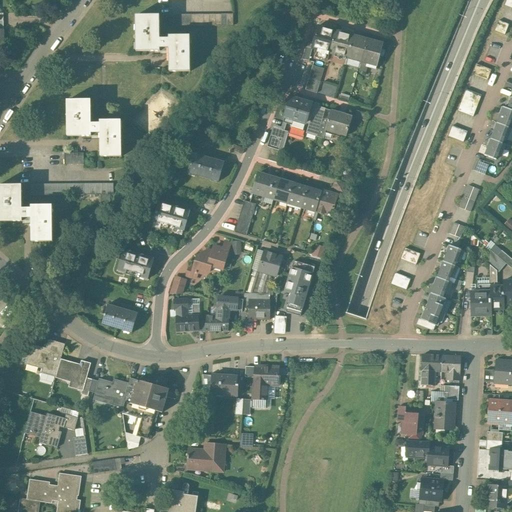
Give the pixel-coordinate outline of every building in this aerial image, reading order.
[(232,14),(180,14),(180,25),(232,25),(232,14)] [(160,15),(136,15),(137,51),(160,51),(160,48),(160,38),(160,15)] [(494,32),(500,34),(504,23),(499,21),(494,32)] [(509,25),(504,23),(500,34),(505,36),(509,25)] [(336,31),(317,26),(311,49),(312,49),(317,50),(318,48),(330,51),(336,31)] [(353,36),(336,31),(330,51),(330,53),(335,55),(336,53),(346,56),(345,58),(347,58),(353,36)] [(190,72),(189,35),(169,36),(169,48),(170,72),(190,72)] [(367,40),(353,36),(347,58),(361,62),(367,40)] [(169,48),(169,38),(160,38),(160,48),(169,48)] [(382,44),(367,40),(361,62),(367,64),(376,67),(382,44)] [(311,49),(306,47),(302,60),(308,62),(312,49),(311,49)] [(472,75),(477,77),(481,66),(476,64),(472,75)] [(315,65),(307,89),(319,93),(327,68),(315,65)] [(477,77),(482,79),(486,68),(481,66),(477,77)] [(491,70),(486,68),(482,79),(487,81),(491,70)] [(462,101),(467,103),(471,92),(466,90),(462,101)] [(467,103),(472,104),(476,94),(471,92),(467,103)] [(481,96),(476,94),(472,104),(477,106),(481,96)] [(311,104),(290,98),(283,123),(284,123),(285,118),(305,124),(310,105),(311,104)] [(91,100),(67,100),(68,136),(92,135),(91,123),(91,100)] [(457,111),(463,113),(467,103),(462,101),(457,111)] [(314,106),(310,105),(305,124),(308,125),(307,131),(317,134),(316,137),(317,137),(325,109),(324,109),(319,108),(320,104),(315,103),(314,106)] [(463,113),(468,115),(472,104),(467,103),(463,113)] [(477,106),(472,104),(468,115),(473,117),(477,106)] [(511,111),(507,109),(503,108),(497,124),(508,128),(510,123),(511,118),(511,111)] [(351,117),(325,109),(317,137),(324,139),(326,131),(345,136),(351,117)] [(121,157),(121,120),(100,121),(100,123),(100,133),(101,157),(121,157)] [(100,133),(100,123),(91,123),(91,133),(100,133)] [(508,128),(497,124),(491,139),(502,144),(504,139),(508,128)] [(448,137),(453,139),(457,128),(452,126),(448,137)] [(453,139),(458,141),(462,130),(457,128),(453,139)] [(467,132),(462,130),(458,141),(463,143),(467,132)] [(280,132),(278,138),(271,135),(267,147),(271,148),(283,152),(283,151),(279,150),(280,146),(284,147),(288,135),(280,132)] [(502,144),(491,139),(484,156),(496,160),(498,155),(502,144)] [(283,152),(271,148),(267,160),(279,164),(283,152)] [(84,153),(65,153),(66,165),(84,164),(84,153)] [(223,164),(193,154),(187,173),(217,183),(223,164)] [(479,173),(484,162),(478,159),(474,171),(479,173)] [(484,162),(479,173),(485,175),(489,164),(484,162)] [(279,180),(258,174),(252,193),(266,197),(266,196),(274,198),(279,180)] [(293,184),(279,180),(274,198),(273,199),(280,201),(281,200),(288,202),(293,184)] [(347,184),(335,180),(333,187),(338,193),(344,195),(347,184)] [(113,183),(30,184),(30,196),(113,195),(113,183)] [(22,185),(0,184),(0,221),(22,221),(22,218),(22,209),(22,185)] [(307,189),(293,184),(288,202),(287,204),(294,206),(295,204),(302,206),(307,189)] [(468,186),(463,197),(469,199),(474,188),(468,186)] [(474,188),(469,199),(475,201),(479,190),(474,188)] [(321,193),(307,189),(302,206),(301,208),(308,210),(309,208),(316,210),(321,193)] [(337,195),(322,191),(321,193),(316,210),(316,212),(327,215),(328,211),(332,212),(337,195)] [(465,210),(469,199),(463,197),(459,208),(465,210)] [(471,212),(475,201),(469,199),(465,210),(471,212)] [(254,205),(242,202),(241,208),(252,212),(254,205)] [(189,212),(159,203),(153,223),(183,232),(189,212)] [(53,241),(52,205),(31,206),(32,218),(32,242),(53,241)] [(252,212),(241,208),(239,214),(251,218),(252,212)] [(31,209),(22,209),(22,218),(32,218),(31,209)] [(251,218),(239,214),(237,220),(249,224),(251,218)] [(249,224),(237,220),(235,226),(247,230),(249,224)] [(449,234),(455,237),(459,225),(454,223),(449,234)] [(465,228),(459,225),(455,237),(460,239),(465,228)] [(247,230),(235,226),(233,233),(245,236),(247,230)] [(208,250),(197,257),(194,267),(188,270),(186,276),(196,279),(198,273),(203,274),(209,271),(211,266),(223,270),(231,244),(225,242),(223,249),(214,246),(212,251),(208,250)] [(449,246),(443,262),(455,266),(457,261),(461,250),(449,246)] [(324,250),(316,248),(313,256),(322,258),(324,250)] [(406,261),(410,250),(405,248),(400,259),(406,261)] [(410,250),(406,261),(411,263),(415,252),(410,250)] [(497,256),(489,250),(489,257),(502,268),(506,264),(497,256)] [(154,260),(123,251),(117,271),(148,280),(154,260)] [(511,267),(511,259),(501,251),(497,256),(506,264),(511,268),(511,267)] [(282,257),(264,252),(258,271),(271,275),(276,277),(282,257)] [(415,252),(411,263),(416,265),(420,254),(415,252)] [(502,268),(489,257),(489,265),(498,273),(502,268)] [(315,268),(293,261),(284,292),(291,294),(286,312),(300,317),(315,268)] [(443,262),(437,278),(449,282),(450,278),(455,266),(443,262)] [(258,271),(254,270),(247,294),(257,294),(266,294),(271,275),(258,271)] [(474,273),(467,272),(464,288),(472,289),(474,273)] [(396,286),(400,276),(395,274),(391,284),(396,286)] [(400,276),(396,286),(401,288),(405,278),(400,276)] [(185,281),(176,278),(171,295),(181,294),(185,281)] [(405,278),(401,288),(406,290),(410,280),(405,278)] [(431,294),(432,294),(443,298),(444,294),(449,282),(437,278),(431,294)] [(511,281),(503,281),(503,287),(504,304),(511,304),(511,281)] [(497,287),(490,287),(490,292),(491,310),(504,310),(504,304),(503,287),(497,287)] [(490,292),(471,292),(471,316),(491,316),(491,310),(490,292)] [(242,311),(241,327),(243,327),(250,327),(251,319),(249,319),(249,301),(256,301),(257,294),(247,294),(245,294),(244,297),(243,300),(242,311)] [(432,294),(426,307),(441,312),(445,300),(446,300),(443,298),(432,294)] [(237,299),(219,298),(218,309),(229,310),(236,311),(237,299)] [(188,300),(174,301),(174,310),(177,309),(188,309),(188,308),(188,300)] [(441,312),(445,314),(447,315),(451,302),(445,300),(441,312)] [(256,301),(249,301),(249,319),(251,319),(260,319),(269,320),(270,302),(256,301)] [(138,314),(107,306),(102,325),(132,334),(138,314)] [(441,312),(426,307),(421,320),(435,326),(437,322),(441,312)] [(188,309),(177,309),(178,316),(178,317),(188,317),(188,309)] [(229,310),(218,309),(217,317),(207,317),(206,321),(205,330),(205,332),(227,332),(229,310)] [(445,314),(441,312),(437,322),(439,323),(441,324),(445,314)] [(188,317),(178,317),(178,316),(176,316),(177,332),(199,331),(199,330),(198,321),(198,316),(193,316),(188,317)] [(277,333),(288,333),(288,316),(277,316),(277,333)] [(421,320),(419,319),(416,325),(433,331),(435,326),(421,320)] [(46,348),(32,344),(30,354),(28,354),(27,356),(28,356),(26,364),(43,369),(43,367),(57,372),(61,359),(65,344),(49,340),(46,348)] [(442,356),(422,355),(421,371),(435,372),(441,372),(442,356)] [(461,357),(442,356),(441,372),(446,373),(460,373),(461,357)] [(81,365),(61,359),(57,372),(56,375),(74,380),(73,385),(83,388),(82,395),(88,397),(89,392),(92,380),(86,378),(91,364),(82,361),(81,365)] [(511,363),(496,362),(495,371),(494,382),(507,383),(507,384),(511,384),(511,363)] [(254,367),(246,366),(245,378),(251,378),(252,373),(254,373),(254,367)] [(278,368),(254,367),(254,373),(252,399),(266,400),(266,385),(277,386),(278,368)] [(435,372),(421,371),(421,385),(435,385),(435,372)] [(495,371),(484,371),(483,382),(494,383),(494,382),(495,371)] [(460,373),(446,373),(446,381),(459,382),(460,373)] [(147,383),(131,378),(122,408),(123,414),(141,419),(136,436),(141,438),(148,440),(156,411),(159,412),(161,403),(165,404),(167,397),(163,396),(168,380),(149,375),(147,383)] [(237,378),(212,376),(210,395),(224,396),(224,394),(237,395),(238,386),(236,386),(237,378)] [(129,384),(114,379),(113,383),(100,379),(99,382),(95,394),(95,396),(114,401),(113,405),(122,408),(129,384)] [(99,382),(92,380),(89,392),(95,394),(99,382)] [(266,400),(252,399),(252,408),(265,409),(266,400)] [(454,404),(438,402),(437,416),(436,416),(436,418),(437,418),(436,427),(452,428),(454,404)] [(511,403),(488,402),(487,425),(498,426),(498,424),(511,424),(511,403)] [(405,408),(398,407),(397,421),(404,422),(404,414),(405,408)] [(46,417),(30,412),(25,430),(35,433),(34,435),(42,437),(41,442),(58,447),(62,433),(55,431),(57,426),(74,431),(78,418),(66,415),(65,419),(47,414),(46,417)] [(404,414),(404,422),(404,426),(405,427),(405,434),(408,434),(407,441),(420,442),(420,435),(421,435),(423,416),(404,414)] [(136,436),(126,433),(127,441),(139,444),(141,438),(136,436)] [(502,434),(487,433),(486,441),(501,442),(502,434)] [(242,434),(242,444),(254,445),(254,434),(242,434)] [(85,436),(73,438),(76,456),(87,454),(85,436)] [(407,441),(406,456),(423,458),(424,442),(420,442),(407,441)] [(501,442),(486,441),(485,451),(490,451),(501,452),(501,442)] [(206,452),(188,450),(188,455),(187,455),(187,459),(188,459),(187,464),(187,468),(210,469),(210,471),(223,472),(225,446),(207,444),(206,452)] [(449,449),(428,447),(428,450),(427,465),(441,466),(447,466),(449,449)] [(501,452),(490,451),(489,457),(491,457),(490,470),(506,471),(507,452),(501,452)] [(114,460),(91,463),(93,474),(116,471),(114,460)] [(187,464),(174,463),(173,471),(186,475),(187,468),(187,464)] [(447,466),(441,466),(440,473),(453,474),(453,467),(447,466)] [(38,511),(40,502),(52,504),(52,501),(58,501),(56,511),(79,511),(81,501),(77,501),(77,496),(79,497),(81,477),(60,474),(58,486),(49,485),(50,482),(30,479),(27,500),(19,498),(17,511),(38,511)] [(443,483),(431,481),(431,480),(422,479),(420,499),(426,499),(439,501),(441,501),(443,483)] [(168,511),(126,511),(115,510),(115,511),(195,511),(198,493),(193,492),(192,496),(187,496),(189,487),(189,486),(188,486),(188,485),(187,485),(187,484),(186,484),(184,484),(184,485),(183,485),(183,486),(182,492),(172,491),(168,511)] [(500,487),(487,486),(487,494),(488,494),(487,508),(504,509),(506,488),(506,487),(500,487)]
